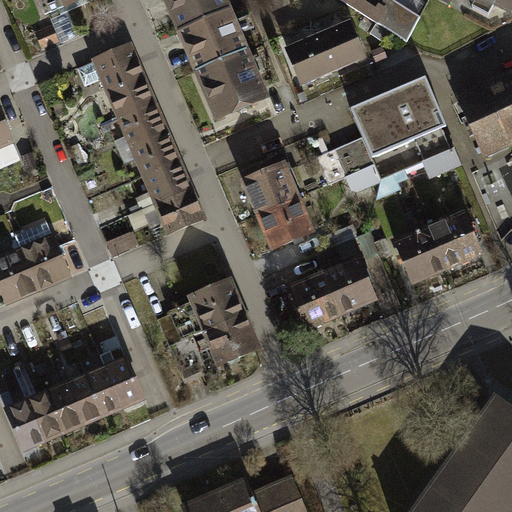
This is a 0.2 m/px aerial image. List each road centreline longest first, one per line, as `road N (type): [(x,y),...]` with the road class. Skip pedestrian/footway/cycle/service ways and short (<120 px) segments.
road 1 (secondary): [(29,511),(299,398)]
road 2 (secondary): [(299,398),(511,303)]
road 3 (residential): [(140,28),(227,231)]
road 4 (residential): [(24,78),(110,280)]
road 5 (residential): [(227,231),(299,398)]
road 6 (residential): [(110,280),(159,398)]
road 7 (residential): [(110,280),(227,231)]
road 8 (residential): [(24,78),(140,28)]
